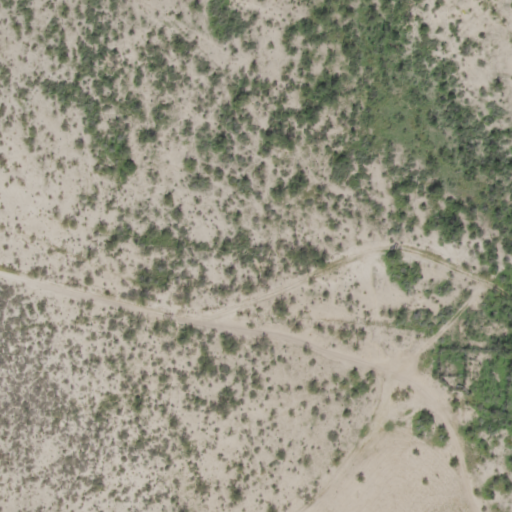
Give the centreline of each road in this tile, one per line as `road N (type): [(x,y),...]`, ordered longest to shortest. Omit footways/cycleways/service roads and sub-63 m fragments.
road 1 (residential): [(511,324),(455,334),(288,325),(0,268)]
road 2 (track): [(484,511),(439,387),(455,334)]
